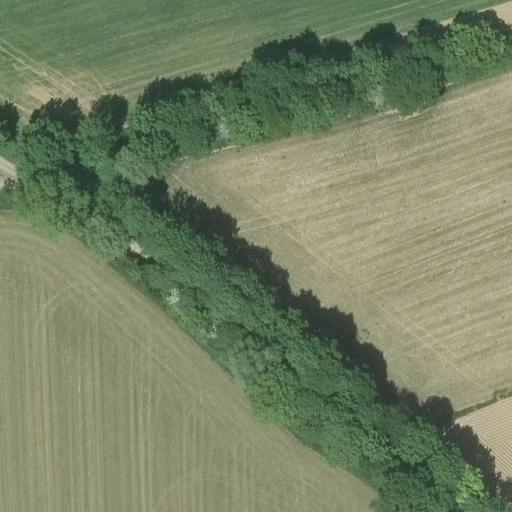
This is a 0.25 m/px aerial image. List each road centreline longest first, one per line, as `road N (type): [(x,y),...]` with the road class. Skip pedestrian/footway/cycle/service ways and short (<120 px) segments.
road 1 (track): [(163,188),(48,183),(237,119),(511,50)]
road 2 (track): [(16,178),(70,196),(187,285),(448,511)]
